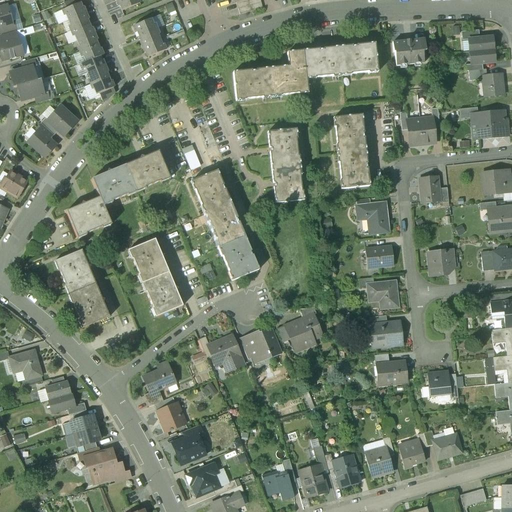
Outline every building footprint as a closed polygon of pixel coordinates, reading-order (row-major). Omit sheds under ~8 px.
[(118,0),(116,1),(118,7),(120,7),(122,11),(139,4),(137,0),(118,0)] [(247,1),(236,4),(237,10),(249,6),(247,1)] [(79,3),(61,11),(64,16),(66,16),(68,21),(85,14),(82,7),(81,8),(79,3)] [(249,6),(250,12),(262,9),(260,3),(249,6)] [(249,6),(237,10),(239,15),(250,12),(249,6)] [(6,7),(0,8),(0,27),(11,24),(11,23),(6,7)] [(85,14),(68,21),(70,26),(68,27),(70,32),(88,25),(86,21),(88,20),(85,14)] [(150,20),(133,27),(136,33),(137,33),(139,37),(156,30),(154,24),(152,25),(150,20)] [(11,24),(0,27),(0,32),(1,36),(14,32),(17,31),(15,22),(11,23),(11,24)] [(88,25),(70,32),(72,37),(74,36),(77,42),(94,35),(91,29),(90,30),(88,25)] [(156,30),(139,37),(140,41),(139,42),(141,48),(159,41),(156,36),(158,35),(156,30)] [(478,31),(461,33),(461,41),(468,40),(478,39),(478,31)] [(1,36),(0,35),(0,43),(16,39),(14,32),(1,36)] [(94,35),(77,42),(79,47),(77,48),(79,53),(97,46),(95,41),(96,41),(94,35)] [(0,43),(0,56),(1,62),(22,56),(17,38),(16,39),(0,43)] [(478,39),(468,40),(469,53),(492,51),(491,38),(478,39)] [(410,41),(404,41),(404,42),(392,43),(393,53),(394,53),(395,67),(423,64),(422,52),(425,52),(423,40),(410,41)] [(159,41),(141,48),(144,54),(145,53),(147,58),(165,51),(163,45),(161,46),(159,41)] [(355,46),(338,48),(341,77),(350,76),(350,75),(367,73),(367,74),(377,73),(374,44),(355,46)] [(97,46),(79,53),(81,58),(83,57),(85,63),(98,57),(102,55),(100,49),(98,50),(97,46)] [(338,48),(302,52),(305,81),(306,81),(315,80),(315,79),(332,77),(332,78),(341,77),(338,48)] [(492,51),(469,53),(470,66),(481,65),(493,63),(492,51)] [(281,68),(268,70),(271,99),(280,98),(280,97),(297,95),(297,96),(307,95),(306,81),(305,81),(302,52),(286,54),(288,68),(285,68),(281,69),(281,68)] [(85,63),(81,65),(83,70),(85,69),(87,74),(104,67),(102,61),(100,61),(98,57),(85,63)] [(33,60),(21,63),(23,70),(32,67),(32,68),(35,67),(33,60)] [(23,70),(10,74),(14,88),(17,87),(36,82),(32,68),(32,67),(23,70)] [(104,67),(87,74),(89,79),(87,80),(90,85),(107,78),(105,74),(107,73),(104,67)] [(255,73),(251,74),(250,72),(232,74),(235,103),(245,102),(244,100),(261,99),(262,100),(271,99),(268,70),(255,71),(255,73)] [(482,71),(468,72),(469,82),(482,80),(481,77),(486,76),(485,70),(482,71)] [(486,76),(481,77),(482,80),(483,98),(503,96),(501,75),(486,76)] [(107,78),(90,85),(92,90),(94,90),(96,95),(98,94),(112,89),(113,88),(111,82),(109,82),(107,78)] [(36,82),(17,87),(21,101),(35,98),(43,95),(39,81),(36,82)] [(112,89),(98,94),(102,104),(115,94),(112,89)] [(43,95),(35,98),(37,104),(48,101),(46,94),(43,95)] [(76,123),(59,108),(47,121),(58,132),(63,137),(76,123)] [(476,108),(458,110),(459,120),(475,118),(475,115),(477,115),(476,108)] [(437,109),(430,110),(431,119),(432,119),(433,128),(439,127),(437,109)] [(477,115),(475,115),(475,118),(478,140),(507,137),(506,121),(504,121),(503,112),(477,115)] [(361,116),(332,119),(333,128),(334,128),(336,145),(335,145),(337,164),(338,164),(340,181),(339,181),(340,190),(369,187),(367,169),(365,169),(364,165),(366,165),(364,138),(362,139),(361,134),(363,134),(361,116)] [(58,132),(47,121),(45,119),(40,124),(53,136),(58,132)] [(431,119),(419,120),(421,145),(434,144),(433,128),(432,119),(431,119)] [(406,122),(407,131),(409,147),(421,145),(419,120),(406,122)] [(53,136),(40,124),(35,129),(38,131),(49,141),(53,136)] [(295,130),(266,133),(268,149),(270,149),(270,153),(269,153),(272,184),(274,184),(274,188),(272,189),(274,205),(303,201),(302,192),(301,192),(299,175),(300,175),(298,156),(297,156),(295,139),(296,139),(295,130)] [(49,141),(38,131),(27,143),(44,158),(55,146),(49,141)] [(182,151),(191,173),(200,169),(191,147),(182,151)] [(143,158),(143,159),(140,161),(139,160),(124,166),(136,193),(145,190),(144,189),(159,182),(160,183),(169,180),(158,152),(143,158)] [(110,172),(110,173),(107,175),(106,174),(91,180),(99,198),(103,207),(112,203),(111,202),(126,196),(127,197),(136,193),(124,166),(110,172)] [(506,171),(481,174),(482,184),(486,184),(487,196),(502,195),(511,194),(511,192),(510,184),(507,184),(506,171)] [(10,172),(6,179),(4,178),(0,185),(8,191),(7,193),(17,199),(27,182),(10,172)] [(216,172),(190,183),(193,191),(194,191),(201,207),(200,207),(200,208),(203,206),(207,215),(230,205),(224,190),(222,191),(220,187),(222,186),(216,172)] [(437,178),(418,180),(420,204),(438,202),(440,202),(438,190),(437,178)] [(446,189),(438,190),(440,202),(438,202),(439,204),(448,203),(446,189)] [(511,194),(502,195),(503,202),(511,201),(511,191),(511,192),(511,194)] [(84,204),(84,205),(81,207),(80,206),(65,212),(77,240),(86,236),(86,235),(101,228),(101,229),(111,226),(103,207),(99,198),(84,204)] [(495,203),(479,204),(479,212),(490,210),(490,209),(495,209),(495,203)] [(230,205),(207,215),(210,223),(207,224),(207,225),(208,224),(214,240),(217,249),(244,238),(238,223),(236,224),(234,220),(236,219),(230,205)] [(369,206),(356,208),(357,219),(367,218),(369,234),(387,232),(384,205),(369,206)] [(511,207),(495,209),(490,209),(490,210),(491,221),(487,221),(489,234),(511,231),(511,207)] [(244,238),(217,249),(221,258),(222,257),(228,273),(227,273),(231,282),(258,271),(252,256),(250,257),(248,253),(250,252),(244,238)] [(154,240),(127,251),(131,261),(132,260),(138,275),(137,276),(141,285),(168,273),(162,259),(161,259),(160,256),(161,255),(154,240)] [(390,247),(364,250),(366,270),(392,267),(390,247)] [(494,254),(493,254),(495,271),(511,268),(511,250),(507,251),(507,253),(494,254)] [(81,251),(54,262),(57,272),(58,271),(65,286),(64,287),(67,296),(94,284),(95,284),(89,270),(88,270),(86,266),(87,266),(81,251)] [(454,266),(453,251),(444,252),(446,267),(454,266)] [(444,252),(430,253),(432,270),(427,271),(427,278),(447,275),(446,267),(444,252)] [(487,253),(480,253),(482,272),(489,271),(487,255),(487,253)] [(168,273),(141,285),(145,294),(146,293),(152,308),(151,309),(155,318),(182,307),(176,292),(175,292),(173,289),(174,288),(168,273)] [(372,279),(358,281),(358,289),(366,289),(366,286),(373,285),(372,279)] [(373,285),(366,286),(366,289),(368,303),(377,302),(377,301),(384,300),(385,309),(396,308),(394,283),(373,285)] [(94,284),(68,296),(71,304),(72,304),(79,320),(78,320),(81,329),(108,318),(94,284)] [(511,295),(488,297),(489,304),(511,301),(511,295)] [(205,297),(195,301),(197,306),(207,302),(205,297)] [(511,301),(489,304),(490,315),(502,314),(504,330),(511,329),(511,301)] [(469,306),(461,307),(463,320),(470,319),(469,306)] [(313,309),(299,311),(303,319),(312,316),(313,316),(316,315),(313,309)] [(304,323),(286,331),(284,327),(284,328),(289,341),(292,348),(300,344),(301,348),(313,343),(311,338),(320,335),(313,316),(312,316),(303,319),(304,323)] [(385,317),(368,318),(369,326),(369,327),(386,325),(386,324),(385,317)] [(386,325),(369,327),(369,326),(368,326),(371,350),(401,346),(399,323),(386,324),(386,325)] [(289,341),(284,328),(276,331),(282,344),(289,341)] [(511,329),(504,330),(490,332),(491,345),(504,343),(505,357),(511,356),(511,329)] [(259,331),(244,337),(245,338),(253,358),(254,361),(268,355),(270,359),(280,355),(269,330),(260,333),(259,331)] [(208,346),(204,338),(198,340),(206,359),(211,357),(207,346),(208,346)] [(253,358),(245,338),(239,340),(247,360),(253,358)] [(208,346),(207,346),(211,357),(214,364),(215,364),(215,363),(221,361),(226,373),(243,366),(232,340),(223,344),(221,340),(208,346)] [(34,351),(9,358),(9,359),(13,374),(23,371),(26,381),(41,376),(34,351)] [(7,352),(0,354),(0,361),(9,359),(9,358),(7,352)] [(387,355),(373,357),(374,367),(380,367),(380,366),(388,365),(387,355)] [(511,356),(505,357),(491,359),(493,372),(493,370),(505,368),(505,371),(507,385),(511,383),(511,356)] [(166,363),(156,367),(158,371),(142,378),(148,394),(149,395),(158,391),(168,387),(167,384),(173,381),(166,363)] [(388,365),(380,366),(380,367),(381,376),(377,376),(378,386),(405,383),(403,363),(388,365)] [(493,372),(494,376),(501,375),(502,385),(507,385),(505,371),(493,372)] [(447,372),(426,374),(428,398),(449,396),(447,376),(447,372)] [(454,375),(447,376),(449,396),(449,400),(457,399),(454,375)] [(63,378),(51,381),(53,389),(65,385),(63,378)] [(502,385),(493,386),(494,399),(507,398),(508,412),(511,411),(511,383),(507,385),(502,385)] [(53,389),(45,391),(48,402),(70,395),(68,384),(53,389)] [(158,391),(149,395),(148,394),(143,396),(148,408),(153,406),(162,402),(158,391)] [(70,395),(48,402),(51,414),(66,410),(74,408),(74,407),(70,395)] [(162,402),(153,406),(156,412),(174,405),(172,398),(162,402)] [(83,404),(74,407),(74,408),(66,410),(68,416),(73,415),(85,411),(83,404)] [(174,405),(156,412),(165,433),(169,432),(171,431),(181,427),(178,418),(181,417),(176,404),(174,405)] [(85,411),(73,415),(75,421),(87,418),(85,411)] [(511,411),(508,412),(494,413),(496,427),(508,425),(510,439),(511,438),(511,411)] [(75,421),(69,423),(73,435),(96,429),(92,416),(87,418),(75,421)] [(205,440),(199,426),(181,433),(184,440),(196,435),(199,442),(205,440)] [(96,429),(73,435),(76,448),(82,446),(94,443),(99,441),(96,429)] [(431,432),(423,435),(426,448),(432,446),(431,442),(433,441),(431,432)] [(171,445),(180,466),(205,455),(199,442),(196,435),(184,440),(171,445)] [(423,435),(416,437),(417,441),(418,440),(421,450),(426,448),(423,435)] [(433,441),(431,442),(432,446),(437,462),(461,455),(455,435),(433,441)] [(388,438),(382,440),(384,447),(385,447),(388,458),(393,456),(388,438)] [(417,441),(409,443),(409,445),(398,448),(404,470),(411,468),(411,466),(424,462),(421,450),(418,440),(417,441)] [(94,443),(82,446),(84,452),(96,449),(94,443)] [(323,457),(320,447),(312,449),(316,463),(317,463),(318,466),(319,466),(321,473),(327,471),(323,457)] [(388,458),(385,447),(384,447),(364,453),(371,480),(380,477),(379,476),(392,472),(388,458)] [(84,452),(78,454),(80,461),(84,460),(84,459),(98,455),(97,449),(84,452)] [(98,455),(84,459),(84,460),(87,469),(89,469),(93,484),(115,478),(123,476),(123,475),(120,465),(115,466),(111,451),(98,455)] [(330,455),(323,457),(327,471),(333,470),(331,462),(332,462),(330,455)] [(332,462),(331,462),(333,470),(338,489),(359,483),(352,456),(332,462)] [(288,460),(281,462),(284,473),(286,472),(286,474),(292,473),(288,460)] [(213,465),(185,477),(189,486),(190,485),(195,498),(212,491),(219,488),(219,487),(214,475),(216,474),(213,465)] [(318,466),(298,472),(306,498),(327,492),(321,473),(319,466),(318,466)] [(276,472),(261,477),(263,484),(264,487),(267,497),(279,494),(281,502),(293,499),(286,474),(286,472),(284,473),(277,475),(276,472)] [(127,474),(123,475),(123,476),(115,478),(116,484),(129,480),(127,474)] [(234,481),(219,487),(219,488),(212,491),(214,497),(218,495),(236,488),(234,481)] [(236,488),(218,495),(221,501),(237,494),(243,492),(240,486),(236,488)] [(511,486),(501,487),(501,499),(511,498),(511,486)] [(482,490),(476,492),(479,503),(485,501),(482,490)] [(476,492),(471,493),(474,504),(479,503),(476,492)] [(471,493),(465,495),(468,506),(474,504),(471,493)] [(221,501),(211,505),(214,511),(235,511),(234,509),(242,506),(237,494),(221,501)] [(465,495),(459,497),(462,507),(468,506),(465,495)] [(511,498),(501,499),(501,510),(511,510),(511,498)]
